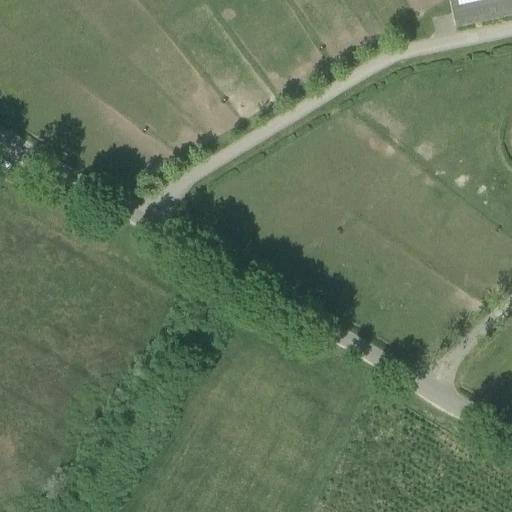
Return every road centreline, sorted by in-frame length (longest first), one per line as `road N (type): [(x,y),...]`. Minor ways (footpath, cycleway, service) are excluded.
road 1 (tertiary): [(511,426),(0,138)]
road 2 (unknown): [(143,219),(308,106),(386,70),(511,29)]
